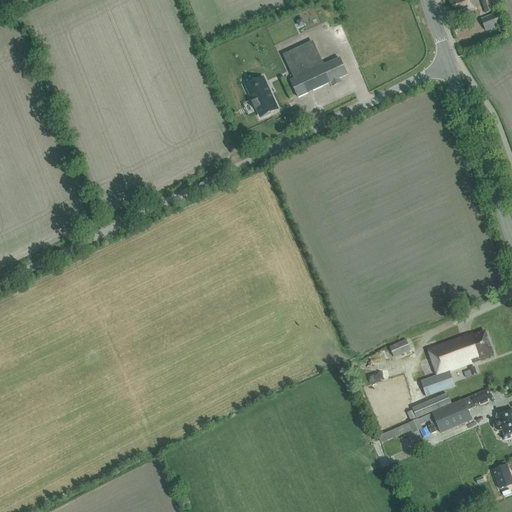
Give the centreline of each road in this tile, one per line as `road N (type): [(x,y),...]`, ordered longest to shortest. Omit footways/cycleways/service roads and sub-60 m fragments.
road 1 (unclassified): [(0,283),(449,64)]
road 2 (tertiary): [(511,241),(449,64)]
